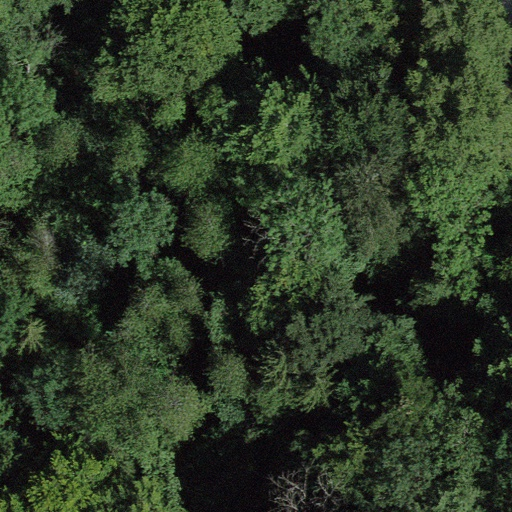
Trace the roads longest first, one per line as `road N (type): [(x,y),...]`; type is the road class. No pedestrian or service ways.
road 1 (track): [(0,381),(157,511)]
road 2 (track): [(511,153),(493,117),(511,21)]
